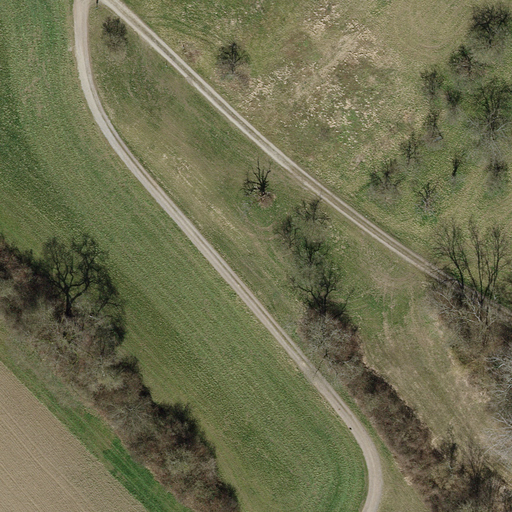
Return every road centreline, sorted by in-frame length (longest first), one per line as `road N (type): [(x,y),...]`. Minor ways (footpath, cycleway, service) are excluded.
road 1 (track): [(368,511),(376,477),(363,436),(116,144),(96,110),(79,0)]
road 2 (track): [(104,0),(352,218),(511,317)]
